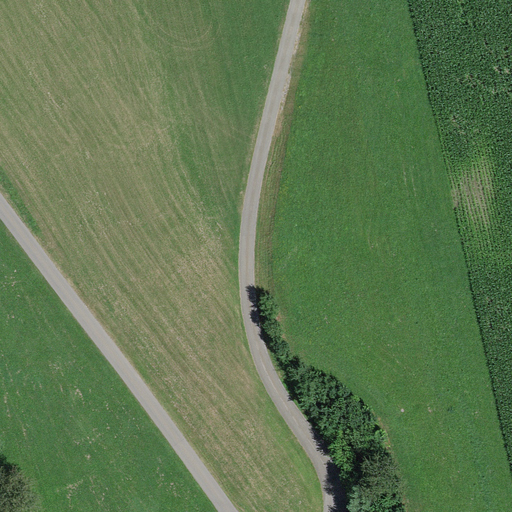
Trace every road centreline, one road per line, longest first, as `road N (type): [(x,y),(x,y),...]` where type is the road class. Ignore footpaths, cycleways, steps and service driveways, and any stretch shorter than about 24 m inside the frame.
road 1 (residential): [(330,511),(328,473),(266,371),(246,279),(254,183),(298,0)]
road 2 (unclassified): [(0,207),(231,511)]
